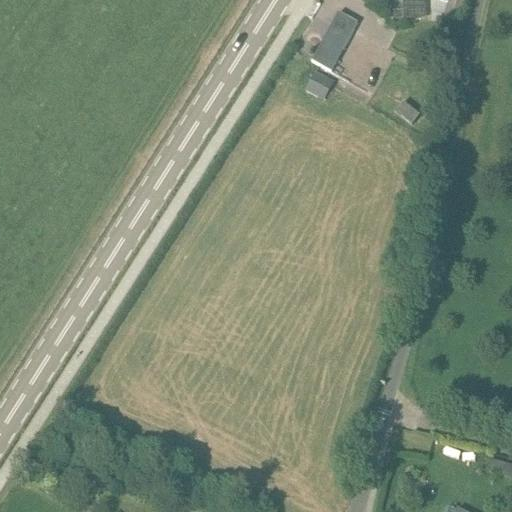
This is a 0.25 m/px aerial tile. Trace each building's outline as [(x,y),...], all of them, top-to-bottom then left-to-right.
[(404,2),(404,17),(426,16),(426,1),(404,2)] [(330,73),(357,24),(337,13),(310,63),(330,73)] [(323,102),(333,84),(314,74),(304,92),(317,98),(323,102)] [(411,126),(418,118),(401,104),(394,112),(411,126)] [(511,467),(504,465),(501,476),(511,479),(511,467)]
